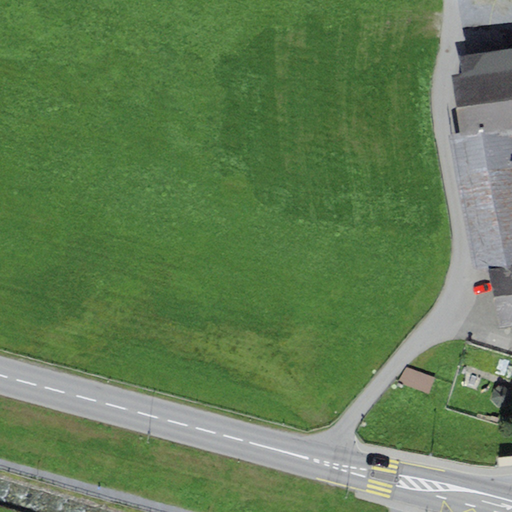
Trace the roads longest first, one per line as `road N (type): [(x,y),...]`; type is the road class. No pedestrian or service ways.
road 1 (primary): [(327,463),(0,374)]
road 2 (residential): [(450,0),(437,96),(458,272),(444,313)]
road 3 (residential): [(444,313),(387,373),(327,463)]
road 4 (primary): [(511,508),(327,463)]
